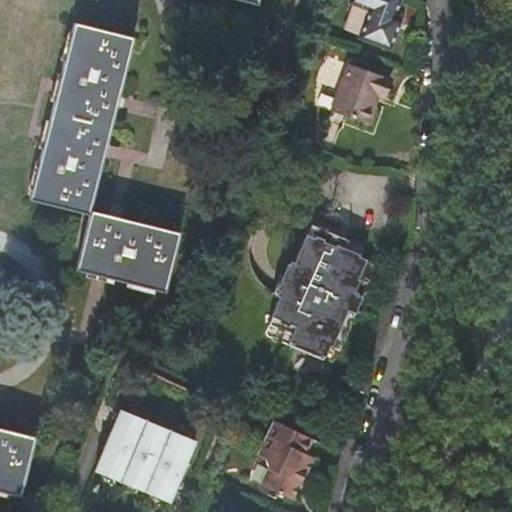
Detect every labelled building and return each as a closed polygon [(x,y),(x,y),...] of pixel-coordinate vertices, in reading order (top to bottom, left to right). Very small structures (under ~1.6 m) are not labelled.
[(351,0),(350,5),(371,12),(360,41),(391,52),(398,32),(390,29),(392,22),(400,0),(351,0)] [(400,25),(392,22),(390,29),(398,32),(400,25)] [(74,25),(65,61),(126,76),(134,41),(74,25)] [(165,293),(180,235),(92,212),(126,76),(65,61),(30,202),(90,217),(75,271),(165,293)] [(390,81),(351,67),(334,114),(371,127),(378,109),(376,108),(379,98),(383,99),(390,81)] [(330,348),(340,352),(357,312),(376,267),(376,265),(375,264),(361,258),(364,250),(364,248),(363,247),(362,246),(312,225),(311,229),(296,263),(293,262),(286,277),(283,276),(275,295),(281,298),(269,328),(293,338),(289,347),(325,361),(330,348)] [(293,338),(269,328),(266,334),(266,335),(267,336),(267,337),(268,338),(269,338),(289,347),(293,338)] [(336,362),(340,352),(330,348),(325,361),(331,364),(332,364),(333,364),(334,364),(335,364),(336,363),(336,362)] [(121,412),(110,436),(117,438),(111,451),(105,448),(95,471),(170,503),(179,482),(187,464),(196,443),(121,412)] [(283,427),(275,423),(259,458),(265,460),(266,461),(267,462),(268,463),(269,465),(270,467),(270,468),(270,470),(269,472),(269,473),(262,487),(294,501),(314,459),(311,457),(305,455),(312,441),(297,434),(283,427)] [(0,428),(0,492),(21,498),(36,438),(0,428)] [(117,438),(110,436),(105,448),(111,451),(117,438)] [(305,455),(311,457),(317,443),(312,441),(305,455)] [(191,465),(187,464),(179,482),(183,484),(191,465)]
